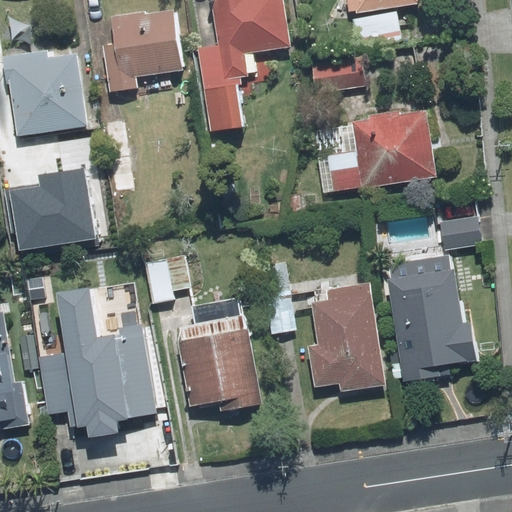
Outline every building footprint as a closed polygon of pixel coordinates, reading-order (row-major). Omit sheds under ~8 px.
[(208,138),(229,135),(251,133),(244,80),(251,79),(248,54),(290,49),(284,0),(211,0),(217,46),(197,49),(208,138)] [(420,0),(353,0),(356,18),(422,10),(420,0)] [(126,93),(138,91),(137,79),(184,73),(177,13),(109,21),(112,48),(103,49),(108,95),(126,93)] [(18,142),(22,141),(25,161),(89,150),(86,133),(92,132),(80,57),(54,61),(53,52),(4,61),(8,85),(18,142)] [(361,54),(312,63),(318,98),(368,89),(361,54)] [(427,111),(353,122),(357,153),(330,157),(335,193),(437,179),(427,111)] [(129,124),(102,127),(111,196),(137,192),(129,124)] [(38,161),(2,166),(8,208),(43,204),(38,161)] [(28,213),(7,214),(9,240),(30,238),(28,213)] [(428,217),(384,222),(387,246),(430,241),(428,217)] [(480,219),(439,227),(445,256),(486,248),(480,219)] [(150,306),(178,303),(177,295),(191,293),(187,259),(145,264),(150,306)] [(291,263),(263,266),(271,336),(298,333),(291,263)] [(404,386),(433,382),(432,371),(479,365),(474,327),(464,329),(457,271),(390,280),(404,386)] [(310,346),(315,389),(338,386),(339,394),(383,389),(370,284),(325,290),(327,302),(311,304),(316,346),(310,346)] [(57,297),(66,356),(41,360),(50,418),(67,415),(71,437),(78,436),(87,435),(88,445),(122,440),(121,430),(133,428),(132,419),(159,415),(145,325),(118,329),(120,341),(99,344),(91,292),(57,297)] [(5,315),(0,315),(0,429),(10,428),(29,426),(23,380),(14,381),(5,315)] [(175,329),(178,342),(188,408),(224,403),(227,419),(262,413),(250,332),(248,318),(175,329)]
